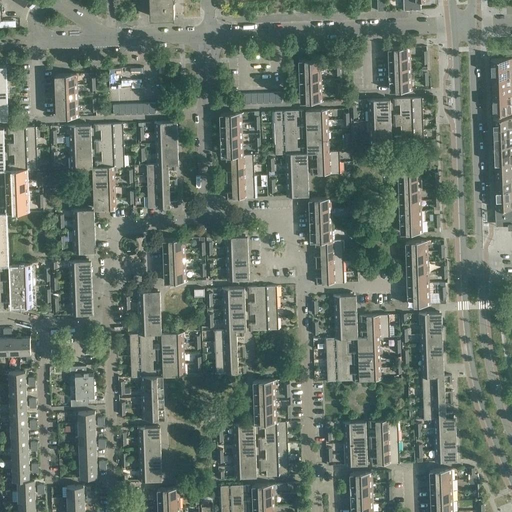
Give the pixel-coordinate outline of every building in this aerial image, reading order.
[(174,0),(151,0),(152,15),(151,15),(151,16),(175,15),(175,14),(174,0)] [(386,0),(377,0),(378,10),(387,10),(386,0)] [(403,0),(404,9),(421,9),(420,0),(403,0)] [(391,47),(389,47),(389,58),(409,57),(409,46),(391,46),(391,47)] [(320,57),(299,58),(300,69),(320,68),(320,57)] [(409,57),(389,58),(390,68),(410,67),(409,57)] [(511,57),(491,58),(492,68),(511,67),(511,61),(511,57)] [(410,78),(410,67),(390,68),(390,79),(410,78)] [(511,67),(492,68),(492,77),(511,76),(511,72),(511,67)] [(320,68),(300,69),(300,79),(320,79),(320,68)] [(76,73),(56,73),(56,84),(76,83),(76,73)] [(511,76),(492,77),(492,86),(511,85),(511,76)] [(411,89),(410,78),(390,79),(390,90),(411,89)] [(320,79),(300,79),(301,90),(303,90),(321,89),(320,79)] [(76,83),(56,84),(56,95),(77,94),(76,83)] [(511,85),(492,86),(493,95),(511,93),(511,85)] [(8,86),(0,86),(0,96),(8,97),(8,86)] [(321,89),(303,90),(301,90),(301,101),(321,100),(321,89)] [(511,93),(493,95),(493,104),(511,103),(511,93)] [(77,94),(56,95),(57,106),(77,105),(77,94)] [(8,97),(0,96),(0,107),(8,107),(8,97)] [(400,103),(400,108),(422,107),(421,96),(393,98),(393,104),(400,103)] [(390,98),(370,98),(370,110),(391,109),(390,98)] [(511,103),(493,104),(493,113),(511,112),(511,103)] [(77,105),(57,106),(57,116),(78,116),(77,105)] [(8,107),(0,107),(0,118),(9,118),(8,107)] [(394,114),(394,119),(422,118),(422,107),(400,108),(401,114),(394,114)] [(327,108),(309,109),(306,109),(307,120),(327,119),(327,108)] [(275,110),(276,121),(297,120),(297,115),(304,115),(304,109),(275,110)] [(391,109),(370,110),(371,120),(391,119),(391,109)] [(241,111),(220,112),(221,123),(241,122),(241,111)] [(511,115),(494,117),(494,126),(511,125),(511,115)] [(422,118),(394,119),(394,125),(401,124),(401,129),(422,129),(422,118)] [(327,119),(307,120),(307,130),(327,130),(327,119)] [(391,119),(371,120),(371,131),(391,130),(391,119)] [(177,120),(157,121),(157,131),(177,131),(177,120)] [(297,120),(276,121),(276,131),(304,130),(304,125),(297,125),(297,120)] [(122,122),(94,123),(94,129),(101,129),(101,133),(122,133),(122,122)] [(241,122),(221,123),(221,134),(242,133),(241,122)] [(91,123),(71,124),(71,135),(92,134),(91,123)] [(14,132),(14,137),(35,136),(35,125),(7,126),(7,132),(14,132)] [(511,125),(494,126),(494,135),(511,134),(511,125)] [(394,135),(395,141),(423,140),(422,129),(401,129),(402,135),(394,135)] [(304,130),(276,131),(277,142),(298,141),(297,136),(305,136),(304,130)] [(327,130),(307,130),(308,141),(328,140),(327,130)] [(391,130),(371,131),(372,142),(392,141),(391,130)] [(177,131),(157,131),(158,142),(178,141),(177,131)] [(122,133),(101,133),(102,139),(94,139),(95,144),(123,143),(122,133)] [(242,144),(242,133),(221,134),(222,144),(242,144)] [(92,134),(71,135),(72,145),(92,145),(92,134)] [(511,134),(494,135),(495,144),(511,143),(511,134)] [(7,142),(8,148),(36,146),(35,136),(14,137),(15,142),(7,142)] [(328,140),(308,141),(308,152),(310,152),(310,151),(328,150),(328,140)] [(178,141),(158,142),(158,153),(178,152),(178,141)] [(298,141),(277,142),(277,153),(287,153),(305,152),(305,151),(305,146),(298,146),(298,141)] [(123,143),(95,144),(95,150),(102,150),(102,155),(123,154),(123,143)] [(511,143),(495,144),(495,153),(511,152),(511,143)] [(242,144),(222,144),(222,155),(224,155),(253,154),(252,153),(242,153),(242,144)] [(92,145),(72,145),(72,156),(92,156),(92,145)] [(36,146),(8,148),(8,153),(15,153),(15,158),(36,157),(36,146)] [(310,151),(310,152),(310,155),(318,155),(318,162),(339,161),(338,150),(328,150),(310,151)] [(305,152),(287,153),(288,163),(308,162),(307,151),(305,151),(305,152)] [(178,152),(158,153),(158,163),(148,163),(148,164),(176,163),(179,163),(178,152)] [(511,152),(495,153),(495,162),(511,161),(511,152)] [(95,160),(95,165),(95,166),(124,165),(123,154),(102,155),(102,160),(95,160)] [(253,154),(224,155),(225,160),(232,160),(232,165),(253,164),(253,154)] [(92,156),(72,156),(73,167),(93,166),(92,156)] [(8,164),(8,169),(37,168),(36,157),(15,158),(15,163),(8,164)] [(339,161),(318,162),(318,167),(311,167),(311,173),(339,172),(339,161)] [(511,161),(495,162),(496,171),(511,170),(511,161)] [(308,162),(288,163),(288,173),(308,173),(308,162)] [(176,163),(148,164),(148,174),(170,174),(169,168),(177,168),(176,163)] [(232,170),(225,170),(225,176),(253,175),(253,164),(232,165),(232,170)] [(124,165),(95,166),(95,165),(93,165),(93,176),(114,176),(113,166),(124,165)] [(419,167),(399,168),(399,179),(419,178),(419,167)] [(37,168),(8,169),(9,180),(27,179),(26,169),(37,168)] [(511,170),(496,171),(496,180),(511,179),(511,170)] [(308,173),(288,173),(288,184),(309,183),(308,173)] [(170,174),(148,174),(149,185),(177,184),(177,178),(170,179),(170,174)] [(253,175),(225,176),(225,181),(233,181),(233,186),(254,185),(253,175)] [(114,186),(114,176),(93,176),(94,187),(114,186)] [(419,178),(399,179),(399,189),(402,189),(420,189),(419,178)] [(27,179),(9,180),(9,190),(27,190),(27,179)] [(511,179),(496,180),(496,189),(511,188),(511,179)] [(309,183),(288,184),(289,195),(309,194),(309,183)] [(177,184),(149,185),(149,196),(170,195),(170,189),(177,189),(177,184)] [(233,191),(226,192),(226,197),(254,196),(254,185),(233,186),(233,191)] [(115,197),(114,186),(94,187),(94,198),(115,197)] [(511,188),(496,189),(497,198),(511,197),(511,188)] [(420,189),(402,189),(399,189),(400,200),(420,199),(420,189)] [(27,190),(9,190),(10,201),(28,200),(27,190)] [(170,195),(149,196),(150,206),(178,205),(178,199),(170,200),(170,195)] [(330,196),(310,197),(310,208),(330,207),(330,196)] [(115,208),(115,197),(94,198),(94,207),(95,208),(115,208)] [(511,197),(497,198),(497,208),(511,207),(511,197)] [(420,199),(400,200),(400,210),(420,210),(420,199)] [(28,200),(10,201),(10,212),(28,211),(28,200)] [(74,208),(74,219),(95,218),(95,208),(94,207),(74,208)] [(330,207),(310,208),(310,219),(331,218),(330,207)] [(511,207),(497,208),(497,209),(498,222),(508,222),(508,227),(511,227),(511,207)] [(420,210),(400,210),(401,221),(421,220),(420,210)] [(95,218),(74,219),(75,230),(95,229),(95,218)] [(331,218),(310,219),(311,229),(331,229),(331,218)] [(421,220),(401,221),(401,232),(421,231),(421,220)] [(95,229),(75,230),(75,241),(96,240),(95,229)] [(311,229),(311,240),(314,240),(342,239),(342,238),(332,239),(331,229),(311,229)] [(248,235),(228,236),(228,246),(248,246),(248,235)] [(184,237),(164,238),(164,249),(184,248),(184,237)] [(314,240),(314,245),(321,245),(321,250),(342,249),(342,239),(314,240)] [(427,239),(406,240),(407,251),(427,250),(427,239)] [(96,240),(75,241),(76,251),(96,251),(96,240)] [(248,246),(228,246),(228,257),(249,256),(248,246)] [(184,248),(164,249),(164,259),(185,259),(184,248)] [(314,256),(314,261),(343,260),(342,249),(321,250),(321,255),(314,256)] [(427,250),(407,251),(407,262),(427,261),(427,250)] [(249,256),(228,257),(229,268),(249,267),(249,256)] [(71,260),(72,270),(92,270),(91,259),(71,260)] [(185,259),(164,259),(165,270),(185,269),(185,259)] [(343,260),(314,261),(315,266),(322,266),(322,271),(343,270),(343,260)] [(427,261),(407,262),(408,272),(428,271),(427,261)] [(13,264),(12,264),(12,274),(30,274),(30,263),(13,264)] [(249,267),(229,268),(229,279),(250,278),(249,267)] [(185,269),(165,270),(165,281),(185,280),(185,269)] [(92,270),(72,270),(72,281),(92,280),(92,270)] [(343,270),(322,271),(322,276),(315,277),(315,283),(343,281),(343,270)] [(428,271),(408,272),(408,283),(428,282),(428,271)] [(30,274),(12,274),(13,285),(31,284),(30,274)] [(92,280),(72,281),(72,292),(93,291),(92,280)] [(428,282),(408,283),(408,293),(428,292),(428,282)] [(31,284),(13,285),(13,296),(31,295),(31,284)] [(8,286),(0,285),(0,296),(1,297),(1,291),(8,291),(8,286)] [(248,286),(248,292),(255,291),(255,296),(276,296),(276,285),(248,286)] [(245,286),(225,287),(225,298),(245,297),(245,286)] [(160,289),(140,290),(140,301),(161,300),(160,289)] [(93,291),(72,292),(73,303),(93,302),(93,291)] [(428,292),(408,293),(409,304),(429,303),(428,292)] [(356,293),(336,294),(336,305),(357,304),(356,293)] [(31,295),(13,296),(14,307),(32,306),(31,295)] [(1,297),(0,296),(0,307),(9,307),(8,301),(1,301),(1,297)] [(255,302),(248,302),(248,307),(277,306),(276,296),(255,296),(255,302)] [(245,297),(225,298),(225,309),(246,308),(245,297)] [(161,300),(140,301),(141,311),(161,310),(161,300)] [(93,302),(73,303),(73,313),(93,313),(93,302)] [(357,304),(336,305),(337,315),(357,315),(357,304)] [(277,306),(248,307),(249,313),(256,312),(256,318),(277,317),(277,306)] [(246,308),(225,309),(226,319),(246,318),(246,308)] [(161,310),(141,311),(141,322),(161,321),(161,310)] [(442,311),(422,312),(422,322),(442,322),(442,311)] [(367,320),(367,325),(388,324),(388,313),(360,314),(360,320),(367,320)] [(357,315),(337,315),(337,326),(357,325),(357,315)] [(256,323),(249,323),(249,329),(277,328),(277,317),(256,318),(256,323)] [(246,318),(226,319),(226,329),(244,329),(246,329),(246,318)] [(131,333),(160,332),(162,332),(161,321),(141,322),(141,332),(131,333)] [(442,322),(422,322),(422,333),(443,332),(442,322)] [(360,330),(361,335),(389,334),(388,324),(367,325),(368,330),(360,330)] [(357,325),(337,326),(338,336),(356,335),(356,336),(358,336),(357,325)] [(216,329),(216,330),(217,340),(237,339),(237,334),(244,334),(244,329),(226,329),(216,329)] [(182,330),(162,331),(163,342),(183,342),(182,330)] [(160,332),(131,333),(132,344),(153,343),(153,338),(160,337),(160,332)] [(443,332),(422,333),(423,344),(443,343),(443,332)] [(389,334),(361,335),(360,335),(358,335),(359,346),(361,346),(379,345),(379,336),(389,335),(389,334)] [(328,336),(328,347),(349,347),(349,341),(356,341),(356,336),(356,335),(338,336),(328,336)] [(9,336),(0,336),(0,353),(10,353),(9,336)] [(20,336),(9,336),(10,353),(20,353),(20,336)] [(30,336),(20,336),(20,353),(31,352),(30,336)] [(318,337),(318,347),(326,347),(326,337),(318,337)] [(237,339),(217,340),(217,351),(245,350),(245,344),(238,345),(237,339)] [(183,342),(163,342),(163,353),(183,352),(183,342)] [(153,343),(132,344),(132,355),(160,353),(160,348),(153,348),(153,343)] [(443,343),(423,344),(423,354),(443,354),(443,343)] [(379,345),(361,346),(359,346),(359,357),(362,357),(380,356),(379,345)] [(349,347),(328,347),(328,358),(356,357),(356,352),(349,352),(349,347)] [(245,350),(217,351),(217,361),(238,360),(238,355),(245,355),(245,350)] [(183,352),(163,353),(163,363),(184,363),(183,352)] [(160,353),(132,355),(133,365),(154,364),(153,359),(161,358),(160,353)] [(443,354),(423,354),(424,366),(444,365),(443,354)] [(380,356),(362,357),(359,357),(360,368),(380,367),(380,356)] [(356,357),(328,358),(329,368),(350,368),(349,362),(357,362),(356,357)] [(238,360),(217,361),(218,372),(246,371),(246,365),(238,366),(238,360)] [(184,363),(163,363),(164,374),(184,374),(184,363)] [(154,364),(133,365),(133,376),(143,375),(143,376),(161,375),(161,374),(161,369),(154,369),(154,364)] [(86,365),(70,366),(70,372),(76,372),(76,385),(94,384),(94,370),(87,371),(86,365)] [(444,365),(424,366),(424,375),(444,374),(444,365)] [(360,368),(360,378),(380,378),(380,367),(360,368)] [(350,368),(329,368),(329,380),(357,378),(357,373),(350,373),(350,368)] [(26,370),(9,370),(9,381),(26,381),(26,370)] [(161,375),(143,376),(144,386),(164,385),(163,374),(161,374),(161,375)] [(444,374),(424,375),(424,386),(445,385),(445,380),(452,380),(452,374),(444,374)] [(274,378),(254,379),(254,390),(275,389),(274,378)] [(26,381),(9,381),(9,392),(27,391),(26,381)] [(71,399),(72,405),(88,405),(88,399),(95,398),(94,384),(76,385),(77,399),(71,399)] [(164,385),(144,386),(144,397),(164,396),(164,385)] [(445,385),(424,386),(425,397),(453,396),(453,390),(445,390),(445,385)] [(275,389),(254,390),(255,400),(275,400),(275,389)] [(27,391),(9,392),(10,403),(27,402),(27,391)] [(164,396),(144,397),(144,408),(165,407),(164,396)] [(453,396),(425,397),(425,407),(446,406),(446,401),(453,401),(453,396)] [(275,400),(255,401),(255,411),(275,410),(275,400)] [(27,402),(10,403),(10,414),(28,413),(27,402)] [(446,406),(425,407),(425,418),(436,418),(454,417),(454,416),(453,411),(446,412),(446,406)] [(165,407),(144,408),(145,417),(165,417),(165,407)] [(95,410),(78,411),(79,422),(96,421),(95,410)] [(275,410),(255,411),(256,422),(258,422),(286,421),(286,420),(276,420),(275,410)] [(28,413),(10,414),(11,424),(28,424),(28,413)] [(454,417),(436,418),(436,428),(456,427),(456,416),(454,416),(454,417)] [(397,418),(369,419),(369,425),(376,425),(376,430),(397,429),(397,418)] [(346,420),(346,421),(346,431),(366,430),(366,419),(346,420)] [(96,421),(79,422),(79,433),(96,432),(96,421)] [(247,421),(235,422),(235,433),(255,432),(255,421),(247,421)] [(258,422),(258,427),(265,427),(265,432),(286,431),(286,421),(258,422)] [(28,424),(11,424),(11,435),(28,434),(28,424)] [(140,426),(140,436),(158,436),(158,425),(140,426)] [(456,427),(436,428),(436,439),(457,438),(456,427)] [(369,436),(370,441),(398,440),(397,429),(376,430),(377,435),(369,436)] [(366,430),(346,431),(347,442),(367,441),(366,430)] [(266,437),(258,437),(259,443),(287,442),(286,431),(265,432),(266,437)] [(96,432),(79,433),(80,444),(97,443),(96,432)] [(255,432),(235,433),(236,443),(256,443),(255,432)] [(28,434),(11,435),(11,446),(29,445),(28,434)] [(158,436),(140,436),(141,447),(159,446),(158,436)] [(457,438),(436,439),(437,449),(457,449),(457,438)] [(398,440),(370,441),(370,446),(377,446),(377,451),(398,451),(398,440)] [(367,441),(347,442),(347,453),(367,452),(367,441)] [(287,442),(259,443),(259,448),(266,448),(266,453),(287,452),(287,442)] [(97,443),(80,444),(80,454),(97,454),(97,443)] [(256,443),(236,443),(236,454),(256,453),(256,443)] [(29,445),(11,446),(12,457),(29,456),(29,445)] [(159,446),(141,447),(141,458),(159,457),(159,446)] [(457,449),(437,449),(437,460),(457,459),(457,449)] [(398,451),(377,451),(378,456),(370,457),(371,463),(399,462),(398,451)] [(266,458),(259,458),(259,464),(288,463),(287,452),(266,453),(266,458)] [(367,452),(347,453),(348,463),(366,463),(368,462),(367,452)] [(256,453),(236,454),(236,465),(257,464),(256,453)] [(97,454),(80,454),(80,465),(97,465),(97,454)] [(29,456),(12,457),(12,467),(30,467),(29,456)] [(159,457),(141,458),(142,468),(160,468),(159,457)] [(288,463),(259,464),(260,469),(267,469),(267,475),(288,474),(288,463)] [(257,464),(236,465),(237,476),(257,475),(257,464)] [(97,465),(80,465),(81,476),(98,476),(97,465)] [(30,467),(12,467),(13,479),(17,479),(24,479),(24,478),(30,478),(30,467)] [(451,467),(430,468),(431,479),(451,478),(451,467)] [(160,468),(142,468),(142,479),(160,479),(160,468)] [(371,470),(353,471),(353,482),(371,481),(371,470)] [(24,479),(17,479),(18,489),(35,488),(35,477),(30,478),(24,478),(24,479)] [(451,478),(431,479),(431,490),(451,489),(451,478)] [(371,481),(353,482),(354,493),(372,492),(371,481)] [(273,482),(253,483),(253,494),(274,493),(273,482)] [(222,484),(222,485),(222,495),(243,494),(243,489),(250,489),(250,483),(222,484)] [(84,484),(62,485),(63,496),(68,496),(85,495),(84,484)] [(178,486),(160,487),(158,487),(159,497),(179,497),(178,486)] [(35,488),(18,489),(18,500),(36,499),(35,488)] [(451,489),(431,490),(432,500),(452,500),(451,489)] [(372,492),(354,493),(354,503),(372,503),(372,492)] [(274,493),(253,494),(254,504),(274,504),(274,493)] [(243,494),(222,495),(223,506),(251,505),(251,499),(244,500),(243,494)] [(85,495),(68,496),(68,507),(85,506),(85,495)] [(179,497),(159,497),(159,508),(179,508),(179,497)] [(36,499),(18,500),(19,511),(36,510),(36,499)] [(452,500),(432,500),(432,511),(452,510),(452,500)] [(372,511),(372,503),(354,503),(354,511),(372,511)]
